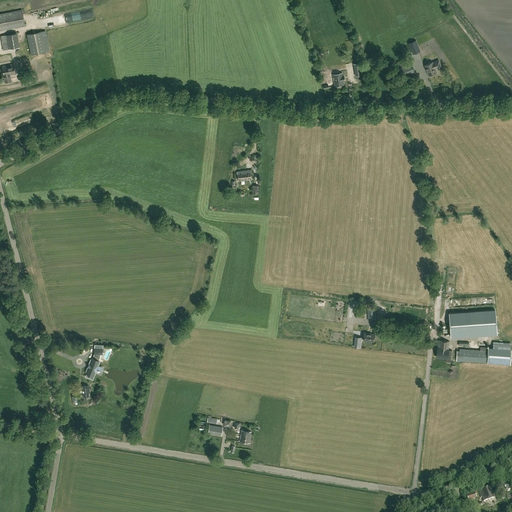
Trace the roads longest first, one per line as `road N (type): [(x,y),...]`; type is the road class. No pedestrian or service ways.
road 1 (unclassified): [(0,164),(141,95),(311,111),(511,105)]
road 2 (unclassified): [(412,493),(61,435)]
road 3 (unclassified): [(61,435),(0,185)]
road 4 (unclassified): [(412,493),(432,333)]
